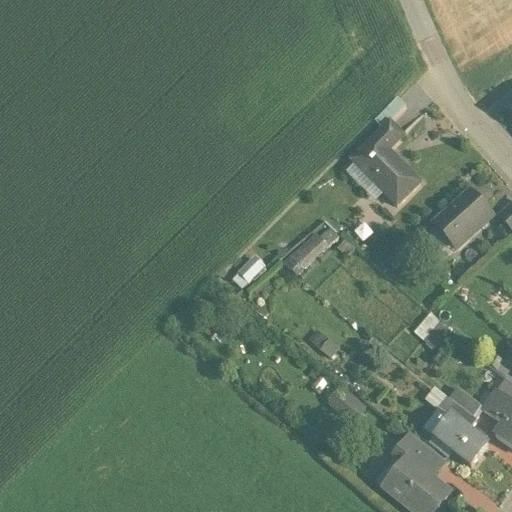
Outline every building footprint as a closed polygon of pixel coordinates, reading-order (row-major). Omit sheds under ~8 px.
[(397,101),(375,123),(383,132),(389,126),(405,109),(397,101)] [(383,132),(351,164),(396,209),(419,186),(388,154),(403,139),(389,126),(383,132)] [(470,196),(435,228),(456,252),(491,220),(470,196)] [(511,208),(500,219),(511,232),(511,208)] [(232,279),(243,292),(266,271),(255,259),(232,279)] [(439,324),(425,340),(434,348),(448,332),(439,324)] [(309,343),(331,362),(340,351),(318,332),(309,343)] [(503,366),(491,359),(485,364),(498,375),(503,366)] [(511,371),(503,366),(498,375),(507,383),(511,387),(511,371)] [(511,387),(507,383),(497,396),(511,406),(511,387)] [(331,399),(349,419),(363,407),(345,387),(331,399)] [(483,411),(459,392),(450,403),(453,405),(475,423),(483,411)] [(511,406),(497,396),(496,396),(484,414),(503,427),(495,439),(511,450),(511,406)] [(475,423),(453,405),(443,418),(448,422),(450,420),(469,435),(477,425),(475,423)] [(448,422),(443,429),(442,428),(439,432),(440,433),(433,441),(470,470),(486,449),(469,435),(450,420),(448,422)] [(443,463),(411,438),(394,459),(405,467),(406,466),(427,483),(443,463)] [(405,467),(385,493),(408,511),(436,511),(447,499),(427,483),(406,466),(405,467)]
